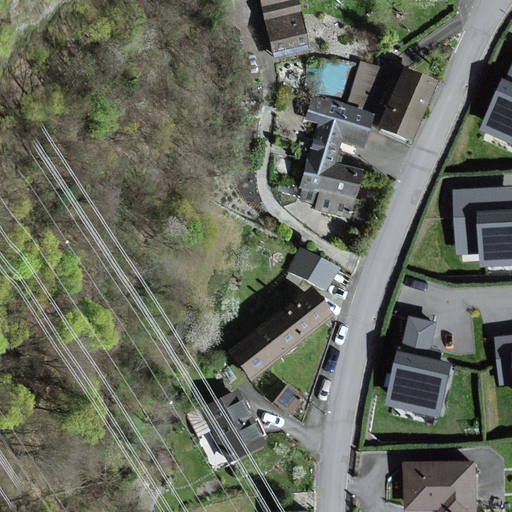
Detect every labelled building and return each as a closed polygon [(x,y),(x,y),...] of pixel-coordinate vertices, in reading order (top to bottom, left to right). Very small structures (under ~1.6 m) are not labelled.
[(303,49),(292,0),(259,0),(272,56),(303,49)] [(346,98),(367,104),(380,62),(359,55),(346,98)] [(511,69),(507,80),(504,79),(483,129),(511,141),(511,69)] [(431,84),(400,70),(374,128),(405,142),(431,84)] [(358,148),(368,117),(313,98),(306,121),(318,125),(293,198),(315,205),(314,210),(343,220),(358,173),(333,165),(341,142),(358,148)] [(511,187),(455,190),(458,253),(482,252),(483,264),(511,263),(511,187)] [(334,270),(300,250),(288,271),(322,291),(334,270)] [(305,292),(228,354),(249,379),(326,317),(305,292)] [(436,322),(411,317),(403,352),(399,351),(388,404),(440,415),(451,363),(439,360),(441,351),(430,349),(436,322)] [(511,335),(497,338),(502,385),(511,383),(511,335)] [(236,394),(190,417),(217,469),(263,446),(236,394)] [(478,511),(478,463),(409,464),(409,511),(478,511)]
